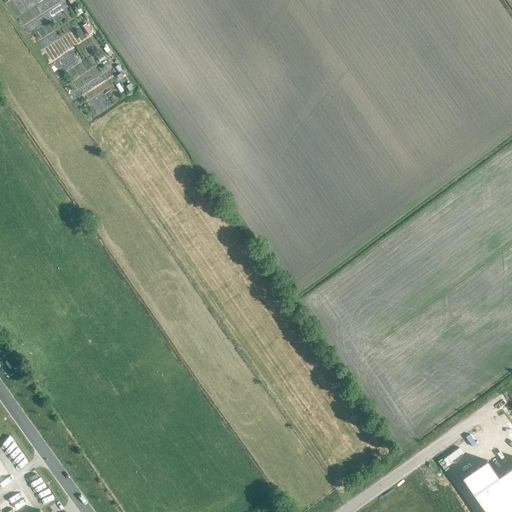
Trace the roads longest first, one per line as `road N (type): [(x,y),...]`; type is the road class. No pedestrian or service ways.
road 1 (unclassified): [(345,511),(499,401)]
road 2 (track): [(86,126),(0,2)]
road 3 (unclassified): [(87,511),(0,390)]
